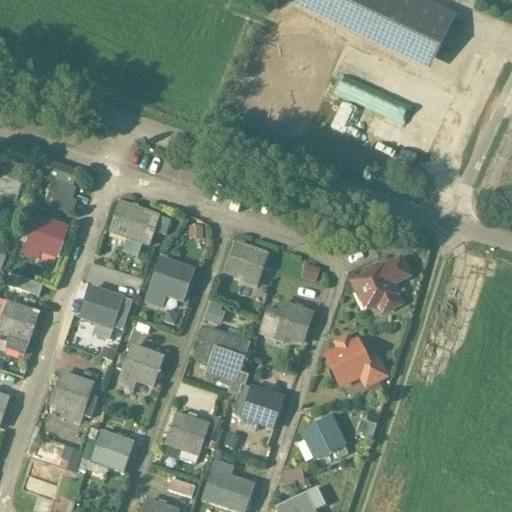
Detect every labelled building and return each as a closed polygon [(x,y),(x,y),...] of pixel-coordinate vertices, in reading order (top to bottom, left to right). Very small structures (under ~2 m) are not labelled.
[(455,21),(411,0),(309,0),(436,60),(455,21)] [(79,174),(45,162),(39,178),(54,183),(73,190),(79,174)] [(27,174),(0,164),(0,197),(2,198),(0,202),(1,202),(0,205),(0,215),(11,220),(15,208),(17,203),(18,203),(19,199),(19,198),(27,174)] [(73,190),(54,183),(50,194),(58,197),(73,202),(77,191),(73,190)] [(50,194),(46,206),(54,209),(54,208),(58,197),(50,194)] [(73,202),(58,197),(54,208),(72,215),(73,202)] [(152,218),(121,207),(111,236),(141,247),(143,242),(144,242),(149,228),(152,218)] [(68,232),(37,221),(33,233),(26,230),(22,243),(28,245),(26,253),(24,252),(24,254),(25,254),(24,257),(39,262),(41,255),(58,261),(68,232)] [(149,228),(144,242),(143,242),(141,247),(149,249),(156,230),(149,228)] [(268,258),(236,247),(226,276),(243,282),(242,285),(257,291),(260,281),(264,268),(268,258)] [(401,262),(353,285),(358,297),(363,294),(371,311),(378,307),(397,298),(392,289),(410,280),(401,262)] [(193,275),(161,264),(153,289),(147,305),(162,310),(166,299),(183,305),(193,275)] [(271,271),(264,268),(260,281),(267,284),(271,271)] [(307,268),(303,281),(318,285),(322,273),(307,268)] [(43,288),(20,281),(16,292),(39,300),(43,288)] [(132,306),(91,292),(81,321),(98,327),(94,338),(109,344),(109,343),(114,330),(122,333),(132,306)] [(397,298),(378,307),(382,317),(401,308),(397,298)] [(39,317),(0,303),(0,320),(2,321),(0,325),(0,343),(9,346),(7,352),(24,358),(39,317)] [(206,323),(223,328),(229,310),(213,304),(206,323)] [(313,317),(281,306),(278,316),(273,331),(271,336),(303,346),(313,317)] [(268,313),(261,332),(271,336),(273,331),(278,316),(268,313)] [(250,348),(206,333),(196,362),(211,367),(207,380),(232,389),(230,394),(231,396),(239,399),(242,388),(243,389),(247,380),(240,377),(250,348)] [(357,346),(327,361),(333,372),(337,370),(345,387),(371,374),(357,346)] [(163,361),(132,350),(127,364),(123,374),(138,379),(136,384),(153,390),(163,361)] [(120,362),(116,371),(123,374),(127,364),(120,362)] [(378,371),(371,374),(376,385),(383,381),(378,371)] [(93,389),(62,378),(51,408),(67,413),(64,421),(80,427),(83,419),(90,399),(93,389)] [(243,389),(242,388),(239,399),(237,404),(246,408),(243,416),(244,416),(242,421),(273,432),(283,403),(243,389)] [(0,428),(9,403),(0,399),(0,428)] [(90,399),(83,419),(90,421),(97,401),(90,399)] [(246,408),(237,404),(232,418),(242,421),(244,416),(243,416),(246,408)] [(208,429),(177,418),(167,447),(183,453),(180,461),(195,467),(208,429)] [(331,422),(301,436),(306,445),(310,443),(319,462),(333,455),(345,450),(331,422)] [(134,446),(102,435),(93,460),(108,465),(106,469),(123,475),(134,446)] [(53,440),(44,457),(74,475),(84,458),(53,440)] [(216,444),(208,442),(205,450),(214,453),(216,444)] [(345,450),(333,455),(336,463),(348,457),(345,450)] [(64,474),(31,462),(21,493),(38,499),(33,511),(51,511),(56,498),(64,474)] [(234,470),(215,464),(202,504),(226,511),(246,511),(255,488),(231,479),(234,470)] [(287,484),(306,482),(305,472),(286,474),(287,484)] [(196,490),(172,482),(168,493),(192,501),(196,490)] [(316,492),(276,511),(275,511),(316,511),(324,509),(316,492)] [(56,498),(51,511),(66,511),(69,502),(56,498)]
